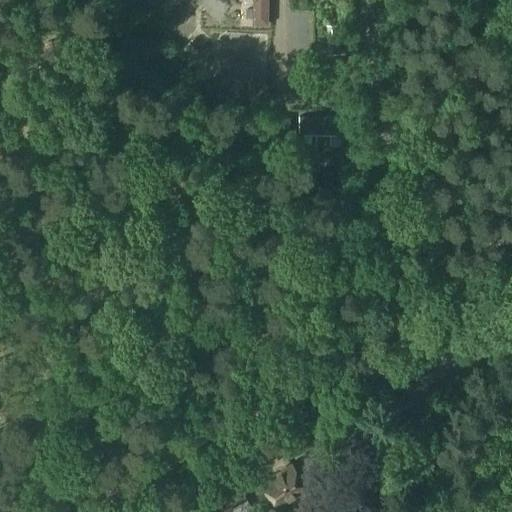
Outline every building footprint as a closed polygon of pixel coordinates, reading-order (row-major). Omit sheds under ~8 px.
[(254,20),(254,26),(268,26),(269,0),(254,0),(254,11),(254,20)] [(345,23),(328,24),(328,52),(345,52),(345,23)] [(238,51),(216,72),(247,104),(269,84),(238,51)] [(299,115),(299,131),(317,132),(330,132),(346,132),(346,115),(299,115)] [(309,486),(296,462),(263,480),(276,504),(309,486)] [(201,511),(244,511),(253,506),(239,485),(204,508),(205,510),(202,511),(201,511)]
